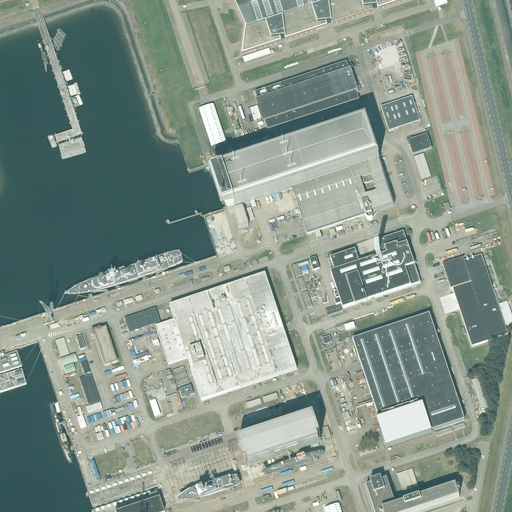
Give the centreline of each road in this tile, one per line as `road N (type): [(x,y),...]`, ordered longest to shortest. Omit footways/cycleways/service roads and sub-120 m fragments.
road 1 (unclassified): [(469,12),(209,97),(171,0)]
road 2 (unclassified): [(511,193),(469,12)]
